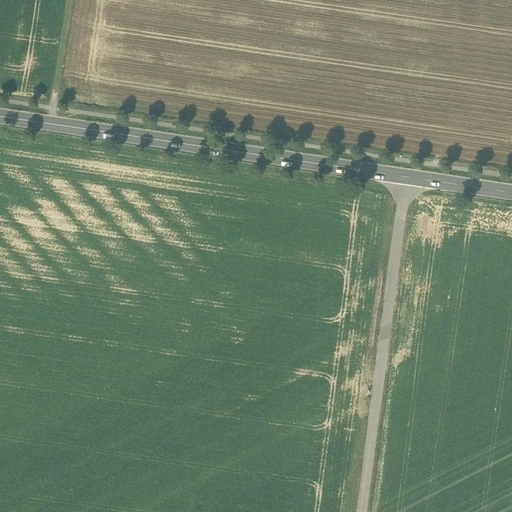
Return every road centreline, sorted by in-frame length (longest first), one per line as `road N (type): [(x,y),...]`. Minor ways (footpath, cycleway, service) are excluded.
road 1 (secondary): [(511,193),(0,117)]
road 2 (track): [(68,0),(50,125)]
